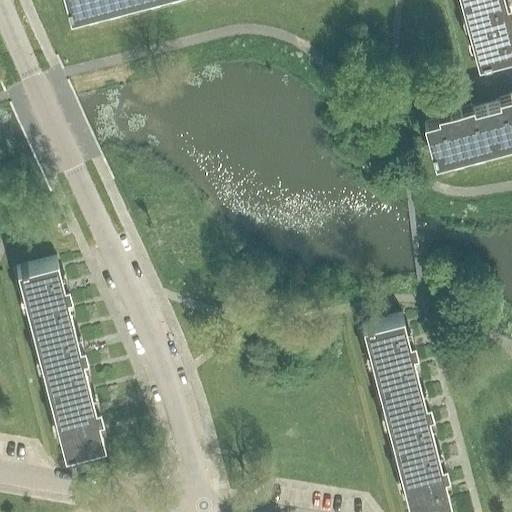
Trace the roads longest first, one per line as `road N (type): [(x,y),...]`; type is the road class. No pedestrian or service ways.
road 1 (residential): [(203,506),(149,331),(0,3)]
road 2 (residential): [(203,506),(0,473)]
